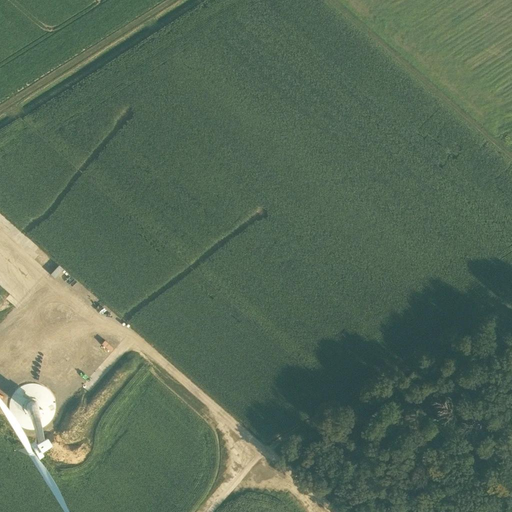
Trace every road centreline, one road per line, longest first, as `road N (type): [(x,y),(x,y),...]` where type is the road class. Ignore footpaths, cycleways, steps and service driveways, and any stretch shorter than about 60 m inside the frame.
road 1 (track): [(0,219),(263,450)]
road 2 (track): [(263,450),(511,292)]
road 3 (track): [(511,158),(331,0)]
road 4 (track): [(0,110),(171,0)]
